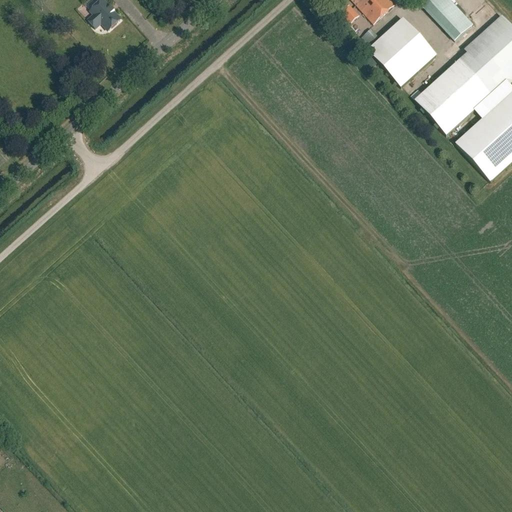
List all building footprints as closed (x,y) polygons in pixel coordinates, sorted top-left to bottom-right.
[(394,7),(387,0),(350,0),(373,25),(394,7)] [(473,26),(448,0),(430,0),(422,8),(455,43),(473,26)] [(96,16),(90,22),(97,30),(103,25),(110,32),(122,21),(105,1),(92,12),(96,16)] [(359,18),(349,7),(340,15),(350,25),(359,18)] [(406,15),(370,48),(404,85),(440,52),(406,15)] [(511,85),(511,30),(501,19),(464,53),(467,56),(414,103),(446,138),(491,97),(495,101),(511,85)] [(367,39),(373,43),(377,37),(371,32),(367,39)] [(443,68),(435,75),(440,80),(447,73),(443,68)] [(511,94),(455,146),(490,185),(511,165),(511,94)]
